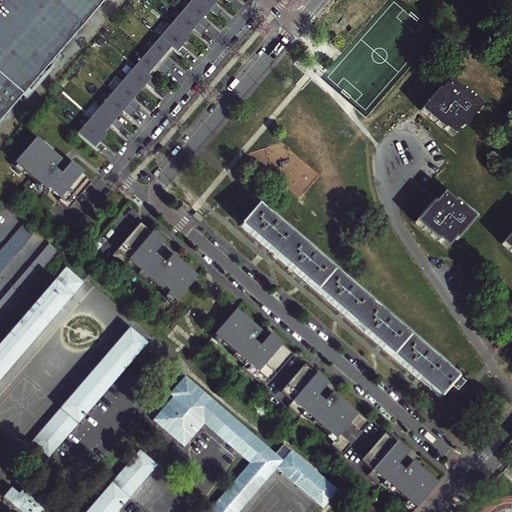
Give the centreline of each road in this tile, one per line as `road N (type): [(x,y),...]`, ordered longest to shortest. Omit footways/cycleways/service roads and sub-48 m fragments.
road 1 (residential): [(467,470),(162,208)]
road 2 (residential): [(162,208),(161,181),(296,25)]
road 3 (residential): [(511,393),(398,224),(390,197)]
road 4 (residential): [(260,0),(114,169)]
road 5 (residential): [(390,197),(382,147),(411,138),(419,148),(422,159),(397,190)]
road 6 (unknown): [(47,511),(130,394)]
